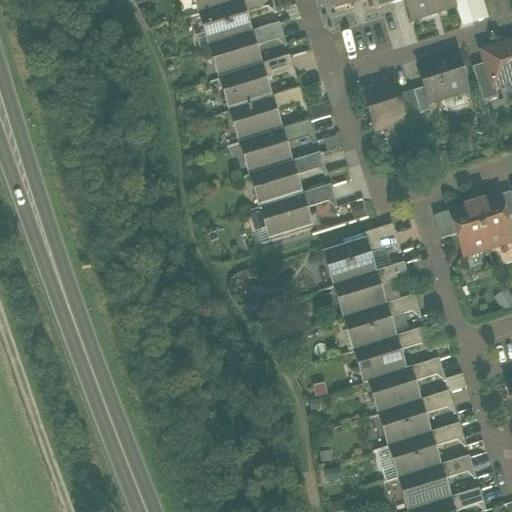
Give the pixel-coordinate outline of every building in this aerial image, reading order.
[(194,0),(199,16),(239,3),(238,0),(194,0)] [(199,16),(205,35),(209,48),(249,36),(243,16),(251,13),(247,0),(239,3),(199,16)] [(247,0),(251,13),(273,6),(270,0),(247,0)] [(331,0),(335,10),(366,0),(331,0)] [(374,0),(378,9),(392,5),(391,0),(374,0)] [(403,0),(404,1),(410,22),(455,9),(453,2),(452,0),(403,0)] [(488,21),(482,0),(459,0),(453,2),(455,9),(462,29),(488,21)] [(257,33),(261,45),(283,39),(279,27),(257,33)] [(257,33),(249,36),(209,48),(216,68),(220,67),(224,79),(259,68),(253,48),(261,45),(257,33)] [(200,51),(209,48),(205,35),(196,38),(200,51)] [(486,66),(493,89),(494,89),(511,82),(511,45),(482,55),(486,66)] [(424,90),(429,105),(443,100),(465,94),(467,93),(457,58),(418,70),(424,90)] [(267,66),(271,78),(293,71),(289,59),(267,66)] [(267,66),(259,68),(224,79),(219,81),(226,101),(230,99),(234,112),(269,101),(263,80),(271,78),(267,66)] [(472,70),(483,104),(498,100),(494,89),(493,89),(486,66),(472,70)] [(216,68),(219,81),(224,79),(220,67),(216,68)] [(363,95),(375,134),(405,125),(393,85),(363,95)] [(413,93),(420,116),(431,113),(429,105),(424,90),(413,93)] [(277,98),(281,111),(303,104),(299,92),(277,98)] [(400,97),(408,124),(421,120),(420,116),(413,93),(400,97)] [(469,106),(465,94),(443,100),(447,113),(469,106)] [(277,98),(269,101),(234,112),(229,113),(236,133),(240,132),(244,144),(279,133),(273,113),(281,111),(277,98)] [(226,101),(229,113),(234,112),(230,99),(226,101)] [(305,111),(309,124),(329,118),(325,105),(305,111)] [(287,131),(291,143),(313,136),(309,124),(287,131)] [(287,131),(279,133),(244,144),(239,146),(246,166),(250,164),(254,176),(290,166),(283,146),(291,143),(287,131)] [(236,133),(239,146),(244,144),(240,132),(236,133)] [(340,150),(336,138),(323,141),(327,154),(340,150)] [(297,163),(301,175),(323,169),(319,156),(297,163)] [(297,163),(290,166),(254,176),(250,178),(256,198),(261,197),(264,209),(300,198),(294,178),(301,175),(297,163)] [(246,166),(250,178),(254,176),(250,164),(246,166)] [(307,196),(311,208),(333,201),(329,189),(307,196)] [(506,221),(511,219),(511,200),(510,195),(498,198),(506,221)] [(307,196),(300,198),(264,209),(260,210),(266,231),(271,229),(275,242),(310,231),(304,210),(311,208),(307,196)] [(256,198),(260,210),(264,209),(261,197),(256,198)] [(498,198),(474,206),(488,252),(511,244),(511,241),(506,221),(498,198)] [(337,225),(367,219),(364,201),(333,206),(337,225)] [(463,259),(488,252),(474,206),(449,214),(456,237),(463,259)] [(433,218),(440,241),(456,237),(449,214),(433,218)] [(369,234),(375,253),(385,250),(397,247),(391,227),(369,234)] [(270,244),(275,242),(271,229),(266,231),(270,244)] [(335,274),(339,287),(374,275),(368,256),(375,253),(369,234),(362,237),(364,243),(324,255),(330,276),(335,274)] [(375,253),(368,256),(374,275),(381,273),(391,270),(385,250),(375,253)] [(381,273),(385,286),(394,283),(407,279),(403,266),(391,270),(381,273)] [(381,273),(374,275),(339,287),(334,288),(340,308),(345,307),(349,319),(384,308),(378,288),(385,286),(381,273)] [(330,276),(334,288),(339,287),(335,274),(330,276)] [(385,286),(378,288),(384,308),(392,305),(400,303),(394,283),(385,286)] [(511,310),(511,299),(506,291),(493,300),(503,316),(511,310)] [(392,305),(396,318),(403,316),(417,312),(413,299),(400,303),(392,305)] [(392,305),(384,308),(349,319),(344,320),(350,341),(355,339),(359,352),(394,340),(388,321),(396,318),(392,305)] [(340,308),(344,320),(349,319),(345,307),(340,308)] [(396,318),(388,321),(394,340),(402,338),(409,336),(403,316),(396,318)] [(402,338),(406,350),(427,344),(423,331),(409,336),(402,338)] [(402,338),(394,340),(359,352),(354,353),(360,373),(365,372),(369,384),(404,373),(398,353),(406,350),(402,338)] [(350,341),(354,353),(359,352),(355,339),(350,341)] [(416,369),(420,382),(442,375),(438,362),(416,369)] [(416,369),(404,373),(369,384),(379,417),(419,404),(412,384),(420,382),(416,369)] [(364,385),(369,384),(365,372),(360,373),(364,385)] [(444,382),(448,395),(467,389),(463,376),(444,382)] [(426,401),(430,414),(452,407),(448,395),(426,401)] [(426,401),(419,404),(379,417),(389,449),(429,436),(422,417),(430,414),(426,401)] [(436,434),(440,447),(462,440),(458,427),(436,434)] [(436,434),(429,436),(389,449),(399,481),(439,469),(433,449),(440,447),(436,434)] [(446,466),(450,479),(472,472),(468,460),(446,466)] [(446,466),(439,469),(399,481),(408,511),(414,511),(448,501),(442,481),(450,479),(446,466)] [(340,470),(324,472),(326,484),(342,482),(340,470)] [(456,499),(460,511),(482,505),(478,492),(456,499)] [(456,499),(448,501),(414,511),(458,511),(460,511),(456,499)]
